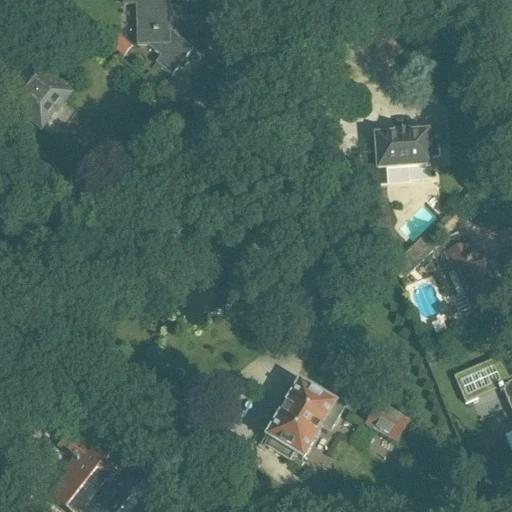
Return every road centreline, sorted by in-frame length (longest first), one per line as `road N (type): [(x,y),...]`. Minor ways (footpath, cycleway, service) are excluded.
road 1 (unclassified): [(0,401),(177,178),(221,111),(269,0)]
road 2 (unclassified): [(511,111),(455,0)]
